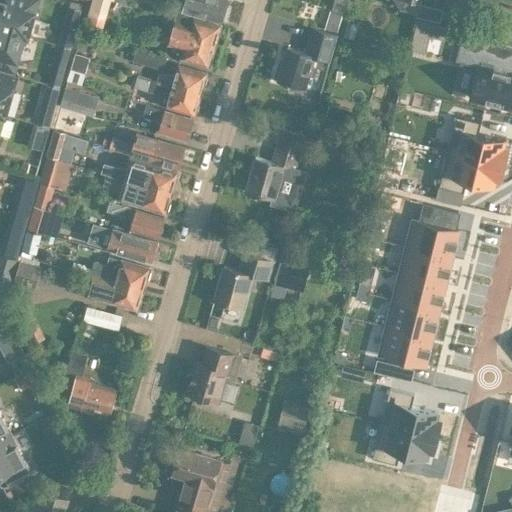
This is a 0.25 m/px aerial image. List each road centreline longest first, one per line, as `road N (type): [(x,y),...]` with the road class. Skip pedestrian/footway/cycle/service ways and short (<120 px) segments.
road 1 (unclassified): [(105,511),(258,0)]
road 2 (residential): [(479,374),(448,511)]
road 3 (residential): [(511,240),(479,374)]
